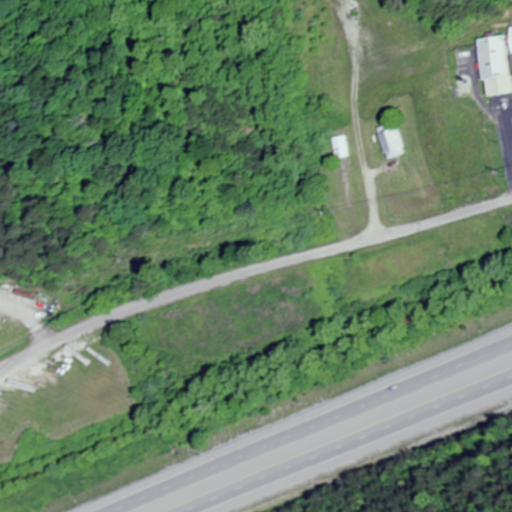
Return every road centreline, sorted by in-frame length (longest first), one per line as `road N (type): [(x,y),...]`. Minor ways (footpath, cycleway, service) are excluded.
road 1 (residential): [(0,375),(60,342),(181,296),(511,201)]
road 2 (trunk): [(511,338),(100,511)]
road 3 (trunk): [(198,511),(511,379)]
